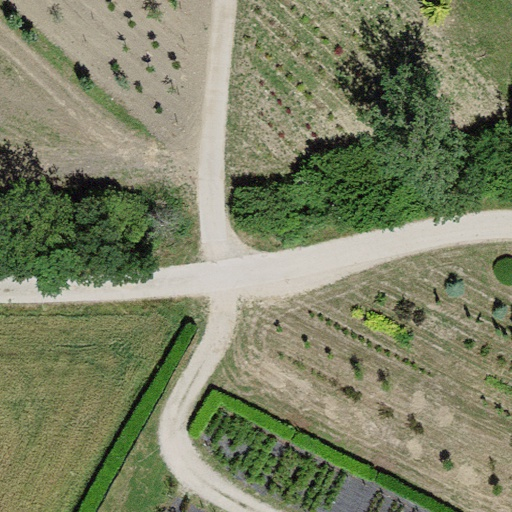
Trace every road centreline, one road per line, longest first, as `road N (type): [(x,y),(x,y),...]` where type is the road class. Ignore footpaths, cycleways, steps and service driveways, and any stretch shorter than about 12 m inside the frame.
road 1 (track): [(0,290),(68,292),(299,270),(511,227)]
road 2 (track): [(212,278),(211,151),(226,0)]
